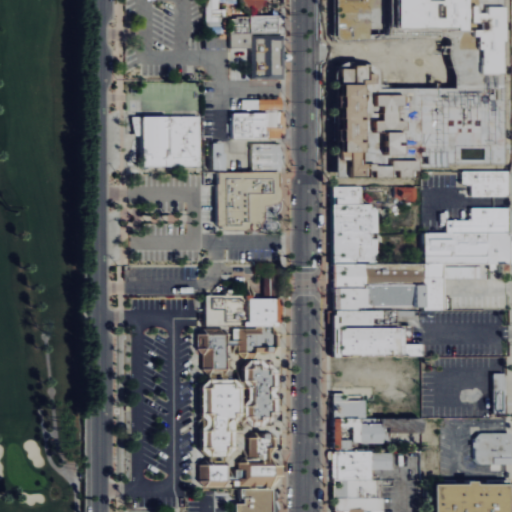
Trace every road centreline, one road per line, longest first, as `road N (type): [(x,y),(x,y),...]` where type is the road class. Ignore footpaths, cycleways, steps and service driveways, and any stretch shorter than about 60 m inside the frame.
road 1 (residential): [(96,0),(97,511)]
road 2 (secondary): [(305,0),(306,511)]
